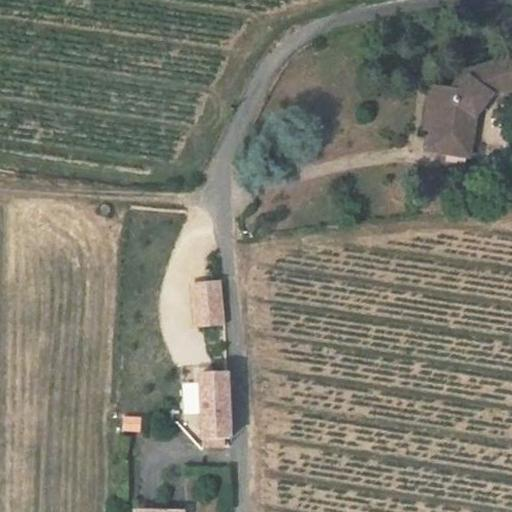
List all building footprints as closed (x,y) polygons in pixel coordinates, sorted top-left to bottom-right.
[(468,86),(498,74),(487,47),(437,65),(426,99),(407,107),(417,131),(423,128),(429,144),(435,164),(452,159),(450,151),(472,143),(461,115),(468,86)] [(423,128),(417,131),(423,147),(429,144),(423,128)] [(472,143),(450,151),(452,159),(474,150),(472,143)] [(221,325),(218,279),(192,281),(195,327),(221,325)] [(202,440),(228,440),(228,376),(202,376),(202,440)] [(136,431),(138,420),(122,419),(121,429),(136,431)]
